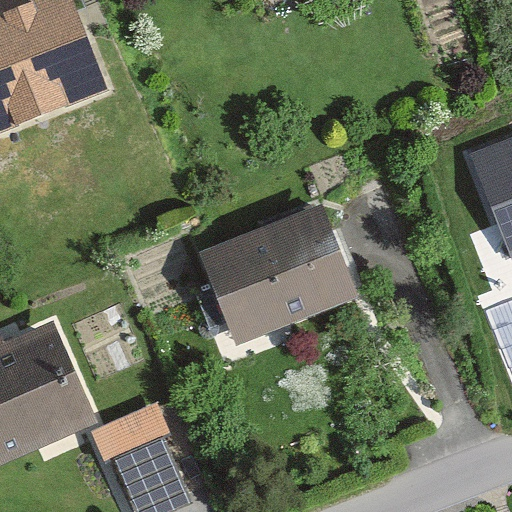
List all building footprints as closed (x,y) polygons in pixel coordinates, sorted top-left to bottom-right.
[(0,0),(0,9),(2,13),(0,13),(0,133),(112,93),(77,0),(0,0)] [(511,139),(475,154),(511,248),(511,247),(511,139)] [(367,297),(344,237),(331,242),(319,210),(202,255),(237,347),(367,297)] [(0,467),(96,426),(52,326),(0,349),(0,467)] [(172,511),(194,503),(168,442),(114,465),(134,511),(172,511)]
